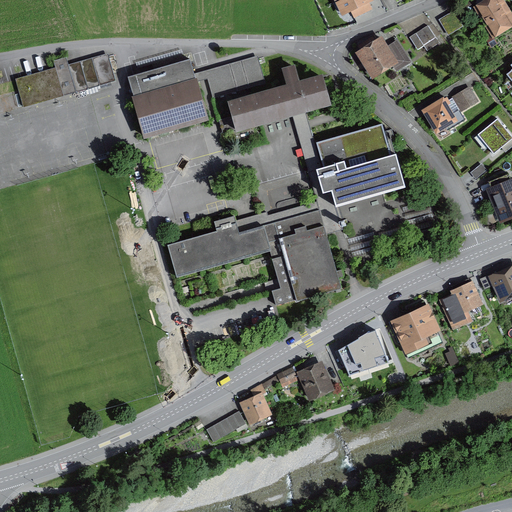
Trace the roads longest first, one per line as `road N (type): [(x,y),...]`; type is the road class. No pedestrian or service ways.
road 1 (residential): [(325,56),(270,44),(110,41),(0,57)]
road 2 (tertiary): [(205,395),(369,303),(481,253)]
road 3 (residential): [(205,395),(123,125)]
road 4 (residential): [(481,253),(428,150),(325,56)]
road 5 (tertiary): [(0,480),(97,447),(205,395)]
road 6 (unclassified): [(325,56),(443,0)]
